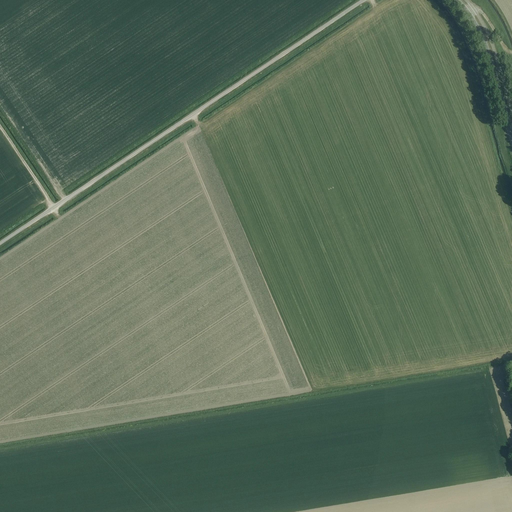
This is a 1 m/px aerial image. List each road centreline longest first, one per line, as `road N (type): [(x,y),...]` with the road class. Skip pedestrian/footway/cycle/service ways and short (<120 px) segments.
road 1 (unclassified): [(0,243),(365,0)]
road 2 (secondary): [(511,138),(481,36),(455,0)]
